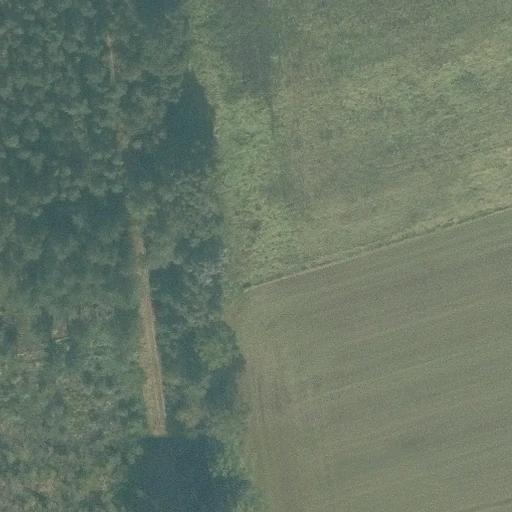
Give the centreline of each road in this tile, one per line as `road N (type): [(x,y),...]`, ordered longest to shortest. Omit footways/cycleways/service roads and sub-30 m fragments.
road 1 (track): [(130,167),(181,511)]
road 2 (track): [(130,167),(104,0)]
road 3 (track): [(0,189),(130,167)]
